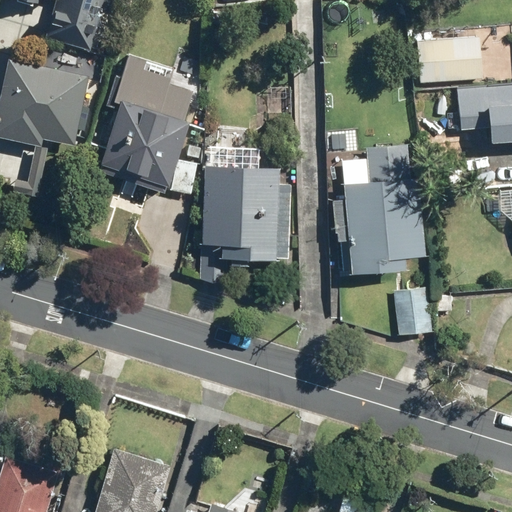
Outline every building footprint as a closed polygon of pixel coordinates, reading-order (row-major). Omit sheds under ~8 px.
[(37,0),(42,1),(42,0),(55,0),(44,36),(87,49),(98,9),(108,12),(111,0),(37,0)] [(199,29),(179,29),(180,62),(200,61),(199,29)] [(476,34),(414,39),(418,83),(480,77),(476,34)] [(8,55),(0,91),(0,134),(41,144),(43,134),(74,141),(89,73),(8,55)] [(134,63),(102,160),(171,182),(203,85),(134,63)] [(511,82),(452,88),(456,127),(486,124),(487,139),(511,136),(511,82)] [(278,164),(201,161),(198,241),(220,241),(219,254),(274,257),(278,164)] [(416,175),(341,182),(349,272),(405,267),(404,255),(424,253),(416,175)] [(423,283),(390,286),(395,332),(428,329),(423,283)] [(21,458),(5,453),(0,470),(0,511),(45,511),(57,475),(62,476),(72,440),(29,428),(21,458)] [(154,511),(169,462),(112,446),(92,511),(154,511)] [(205,511),(186,506),(184,511),(238,511),(240,509),(209,500),(205,511)]
